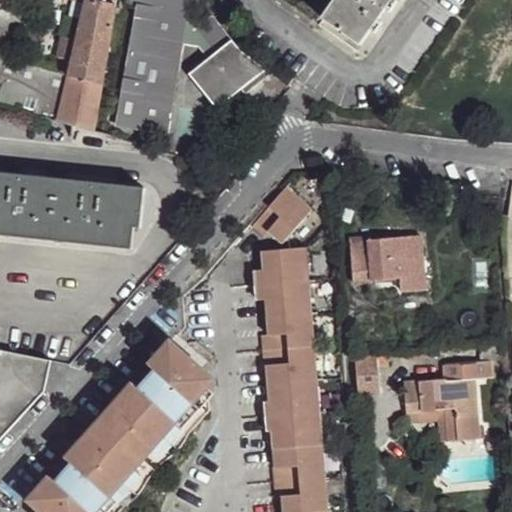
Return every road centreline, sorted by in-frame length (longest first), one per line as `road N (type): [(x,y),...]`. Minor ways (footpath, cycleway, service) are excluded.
road 1 (residential): [(0,468),(301,137),(511,162)]
road 2 (unknown): [(0,138),(125,149),(170,181)]
